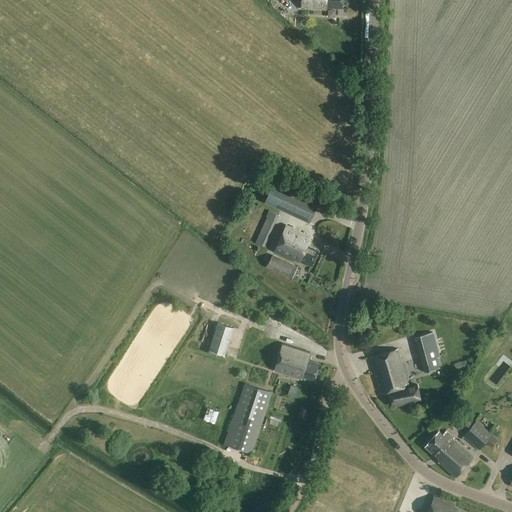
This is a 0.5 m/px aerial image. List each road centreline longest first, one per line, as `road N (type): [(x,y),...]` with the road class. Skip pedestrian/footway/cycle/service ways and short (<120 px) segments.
road 1 (unclassified): [(349,374),(340,323),(370,141),(374,0)]
road 2 (unclassified): [(511,509),(424,472),(349,374)]
